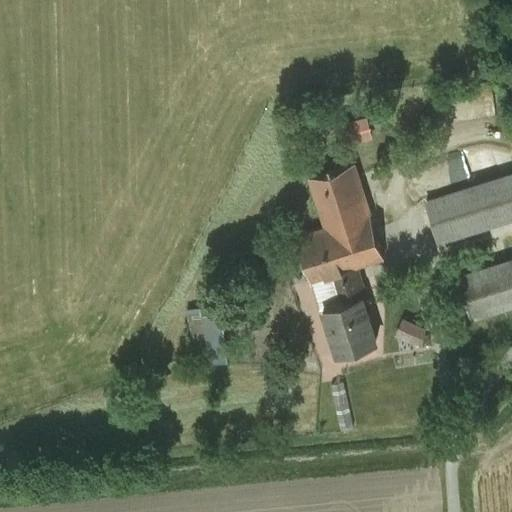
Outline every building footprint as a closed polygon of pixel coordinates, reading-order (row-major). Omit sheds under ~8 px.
[(466,23),(473,69),(494,66),(487,20),(466,23)] [(367,115),(340,122),(346,144),(373,137),(367,115)] [(323,226),(298,233),(312,279),(385,258),(357,162),(308,176),(323,226)] [(511,171),(426,198),(439,241),(511,218),(511,171)] [(511,256),(457,273),(471,318),(511,305),(511,256)] [(364,293),(321,307),(337,355),(380,341),(364,293)] [(402,317),(396,334),(420,343),(427,326),(402,317)] [(230,324),(202,326),(204,359),(232,357),(230,324)]
